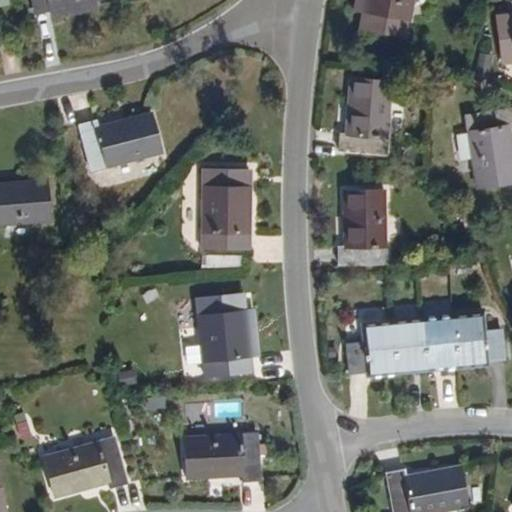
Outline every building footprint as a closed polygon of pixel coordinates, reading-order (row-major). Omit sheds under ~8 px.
[(104,22),(116,18),(112,0),(34,0),(42,36),(57,32),(58,35),(105,24),(104,22)] [(163,0),(182,22),(207,0),(163,0)] [(417,24),(421,0),(375,0),(373,19),(417,24)] [(61,43),(108,33),(105,24),(58,35),(61,43)] [(347,137),(399,136),(399,64),(360,64),(359,120),(347,120),(347,137)] [(511,88),(478,95),(489,173),(511,169),(511,88)] [(105,197),(176,182),(169,144),(114,154),(112,147),(96,150),(105,197)] [(266,193),(261,193),(261,173),(216,173),(217,253),(262,253),(262,239),(266,238),(266,193)] [(393,251),(394,177),(356,176),(355,231),(344,232),(343,251),(393,251)] [(0,239),(64,229),(58,190),(1,200),(0,196),(0,239)] [(258,316),(256,295),(255,280),(210,282),(214,363),(260,360),(259,341),(258,316)] [(259,341),(267,341),(265,295),(256,295),(258,316),(259,341)] [(432,366),(462,364),(491,363),(491,356),(508,355),(506,325),(490,325),(488,303),(458,304),(429,306),(399,307),(370,309),(370,331),(354,332),(356,363),(373,363),(372,368),(402,367),(432,366)] [(249,472),(267,471),(264,421),(190,426),(191,466),(248,463),(249,472)] [(119,478),(137,472),(122,426),(48,449),(60,486),(116,468),(119,478)] [(0,497),(12,495),(5,449),(0,449),(0,497)] [(469,458),(416,462),(416,453),(395,455),(400,505),(473,496),(469,458)]
